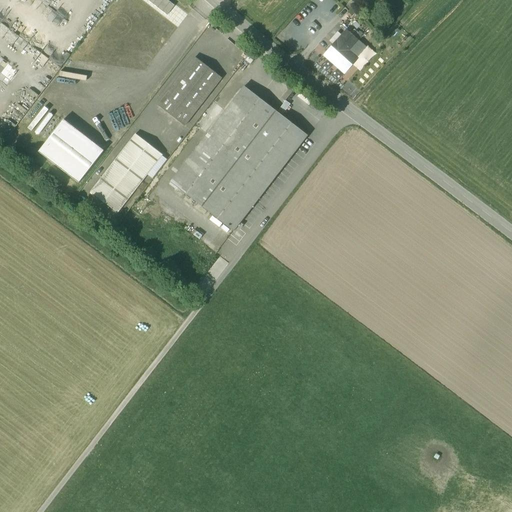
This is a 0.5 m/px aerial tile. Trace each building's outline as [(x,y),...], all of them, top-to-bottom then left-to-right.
[(347,31),(328,53),(347,70),(357,60),(348,52),(358,41),(347,31)] [(347,70),(328,53),(318,65),(347,89),(376,55),(358,39),(358,41),(348,52),(357,60),(347,70)] [(223,79),(196,58),(159,106),(185,127),(223,79)] [(307,136),(244,88),(171,182),(234,231),(307,136)] [(104,151),(64,120),(39,152),(79,184),(104,151)] [(136,135),(91,193),(118,214),(163,156),(136,135)]
